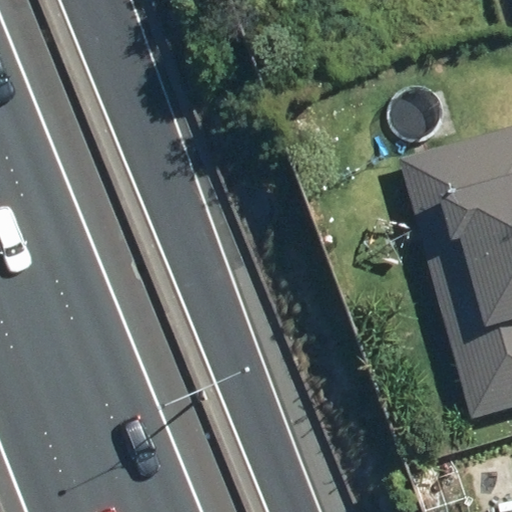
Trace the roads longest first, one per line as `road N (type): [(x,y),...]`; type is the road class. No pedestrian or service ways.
road 1 (motorway): [(111,0),(311,511)]
road 2 (motorway): [(0,307),(79,511)]
